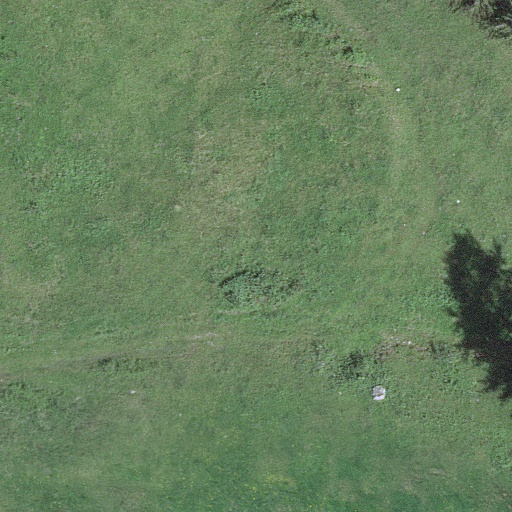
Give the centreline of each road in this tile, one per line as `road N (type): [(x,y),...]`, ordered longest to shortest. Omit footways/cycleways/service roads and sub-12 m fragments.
road 1 (track): [(0,354),(350,314),(408,211),(423,167),(423,132),(389,62),(320,0)]
road 2 (track): [(350,314),(511,335)]
